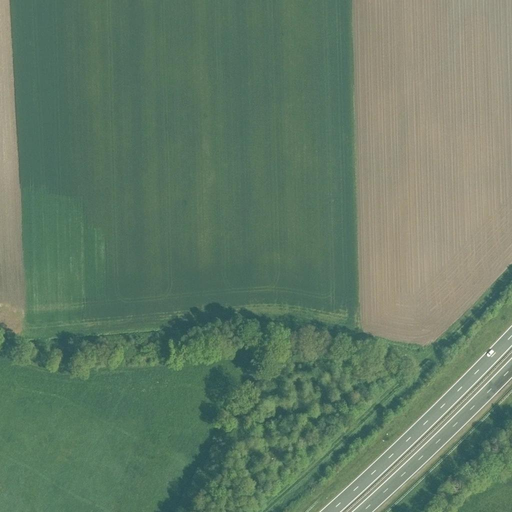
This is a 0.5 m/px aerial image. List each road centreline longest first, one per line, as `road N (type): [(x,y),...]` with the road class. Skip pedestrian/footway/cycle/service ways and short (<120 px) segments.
road 1 (track): [(511,260),(426,359),(278,327),(260,328),(252,343)]
road 2 (trunk): [(511,335),(330,511)]
road 3 (trunk): [(362,511),(511,368)]
